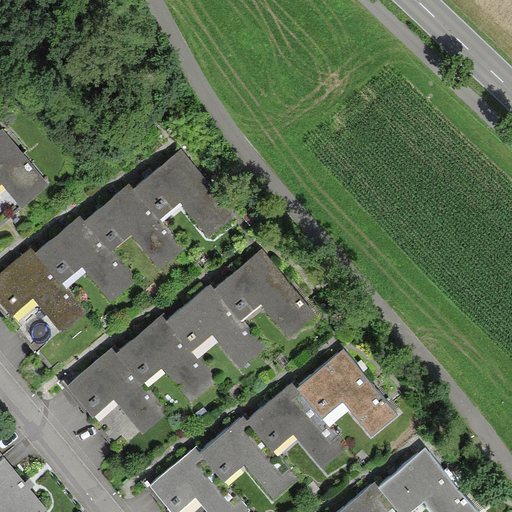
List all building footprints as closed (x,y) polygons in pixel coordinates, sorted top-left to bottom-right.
[(0,220),(24,201),(51,178),(5,125),(0,128),(0,220)] [(205,235),(231,214),(179,149),(131,188),(157,221),(179,203),(205,235)] [(127,184),(82,220),(107,251),(127,235),(154,268),(179,248),(157,221),(131,188),(127,184)] [(77,215),(34,249),(61,282),(84,260),(111,293),(130,280),(107,251),(82,220),(77,215)] [(29,243),(0,267),(0,301),(8,312),(28,295),(59,333),(85,312),(61,282),(34,249),(29,243)] [(289,330),(315,310),(263,245),(215,284),(241,317),(263,299),(289,330)] [(211,280),(166,316),(191,347),(211,331),(238,364),(263,344),(241,317),(215,284),(211,280)] [(161,311),(114,349),(140,381),(161,365),(187,398),(214,376),(191,347),(166,316),(161,311)] [(109,343),(62,380),(87,411),(107,395),(138,433),(165,412),(140,381),(114,349),(109,343)] [(374,432),(399,412),(347,347),(299,386),(326,419),(348,401),(374,432)] [(296,381),(250,418),(276,449),(296,433),(323,466),(348,446),(326,419),(299,386),(296,381)] [(246,412),(198,451),(225,483),(245,467),(272,499),(299,478),(276,449),(250,418),(246,412)] [(0,458),(11,449),(0,435),(0,458)] [(193,445),(147,482),(171,511),(172,511),(192,497),(204,511),(247,511),(225,483),(198,451),(193,445)] [(439,511),(476,511),(480,510),(428,445),(380,484),(402,511),(412,511),(428,499),(439,511)] [(0,511),(36,511),(52,500),(11,449),(0,458),(0,499),(2,503),(0,504),(0,511)] [(376,480),(335,511),(402,511),(380,484),(376,480)]
